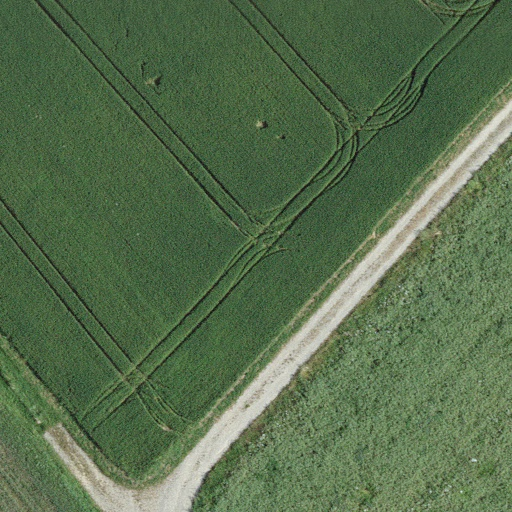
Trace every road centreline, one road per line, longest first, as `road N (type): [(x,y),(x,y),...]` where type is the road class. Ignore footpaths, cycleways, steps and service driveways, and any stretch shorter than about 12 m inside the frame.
road 1 (track): [(164,511),(165,495),(511,114)]
road 2 (track): [(0,351),(127,511)]
